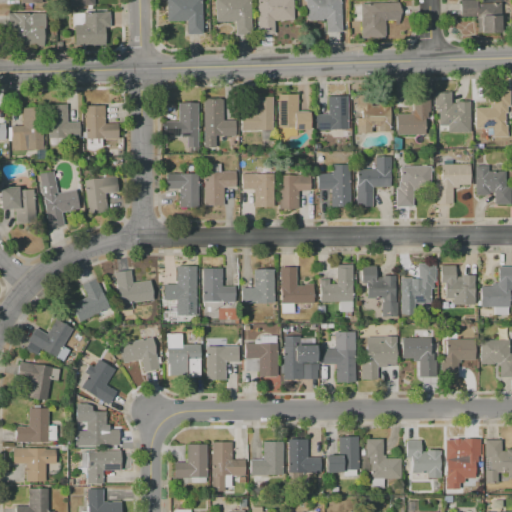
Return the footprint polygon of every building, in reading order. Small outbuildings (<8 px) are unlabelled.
[(165,0),(200,0),(201,19),(202,19),(202,33),(186,33),(185,20),(166,21),(165,0)] [(214,0),(249,0),(250,34),(234,34),(234,21),(214,22),(214,0)] [(256,0),(292,0),(292,20),(274,20),(274,33),(257,34),(256,0)] [(305,0),(340,0),(340,31),(325,32),(324,20),(305,20),(305,0)] [(459,17),(459,0),(476,0),(476,3),(500,2),(500,32),(476,33),(476,17),(459,17)] [(360,4),(398,3),(398,20),(384,21),(385,38),(361,38),(360,21),(354,21),(353,6),(360,5),(360,4)] [(71,13),(109,12),(110,27),(103,27),(104,44),(74,46),(73,28),(72,28),(71,13)] [(44,13),(44,28),(43,28),(43,46),(15,46),(15,28),(7,28),(7,13),(44,13)] [(473,107),(488,107),(488,105),(491,105),(491,88),(508,87),(509,106),(506,106),(506,113),(504,113),(504,125),(506,125),(507,137),(488,137),(488,135),(486,135),(486,128),(474,128),(473,107)] [(277,94),(297,94),(297,112),(309,112),(309,130),(293,130),(293,128),(277,128),(277,94)] [(326,96),(346,95),(347,129),(315,130),(315,114),(327,114),(326,96)] [(395,135),(395,128),(394,128),(394,116),(395,115),(395,114),(409,113),(409,111),(412,111),(412,96),(429,95),(429,112),(426,112),(426,118),(423,118),(424,134),(395,135)] [(455,101),(469,100),(470,132),(447,132),(447,125),(438,125),(438,110),(434,110),(434,95),(450,95),(450,103),(455,103),(455,101)] [(252,96),(272,96),(272,130),(240,130),(240,114),(252,114),(252,96)] [(389,132),(377,132),(377,128),(371,128),(371,133),(355,133),(355,118),(360,118),(360,111),(355,111),(355,96),(370,96),(370,106),(376,106),(376,104),(389,104),(389,132)] [(202,100),(222,100),(222,120),(235,120),(235,136),(220,136),(220,135),(217,135),(218,147),(203,147),(202,100)] [(197,103),(197,153),(186,153),(186,137),(164,137),(164,121),(177,121),(177,103),(197,103)] [(47,138),(47,104),(66,104),(66,122),(78,122),(79,137),(47,138)] [(85,149),(85,137),(82,137),(82,132),(85,132),(85,106),(103,105),(104,123),(117,123),(117,138),(101,138),(101,147),(94,151),(90,151),(85,149)] [(22,108),(41,108),(42,149),(10,150),(10,141),(7,141),(7,127),(10,127),(10,126),(22,126),(22,108)] [(116,139),(97,139),(97,147),(116,147),(116,139)] [(372,206),(356,206),(356,169),(374,169),(374,157),(389,157),(389,186),(372,186),(372,206)] [(349,164),(349,206),(330,206),(330,189),(317,189),(317,173),(331,173),(331,164),(349,164)] [(435,204),(435,181),(440,181),(440,164),(469,164),(469,185),(457,185),(457,188),(451,188),(451,203),(435,204)] [(474,166),(487,165),(487,171),(504,171),(505,186),(509,186),(510,204),(493,204),(493,192),(488,192),(488,194),(474,194),(474,166)] [(395,206),(395,188),(397,188),(397,182),(400,182),(399,166),(430,166),(430,190),(412,190),(412,206),(395,206)] [(47,228),(37,174),(52,171),(57,193),(75,190),(79,209),(60,213),(63,225),(47,228)] [(203,205),(203,172),(234,172),(235,187),(223,187),(223,205),(203,205)] [(164,173),(197,173),(197,207),(179,207),(178,189),(164,189),(164,173)] [(241,173),(272,173),(272,207),(253,207),(253,188),(241,188),(241,173)] [(278,209),(278,175),(309,175),(309,190),(297,190),(297,209),(278,209)] [(115,176),(117,191),(104,193),(106,212),(87,214),(83,180),(115,176)] [(0,186),(18,186),(18,190),(33,189),(35,223),(15,224),(14,209),(0,209),(0,186)] [(417,263),(434,263),(435,281),(431,281),(432,289),(429,289),(430,303),(413,303),(414,314),(400,315),(399,283),(415,283),(415,280),(418,280),(417,263)] [(318,302),(318,280),(328,280),(328,284),(335,284),(335,264),(351,264),(351,312),(337,312),(337,302),(318,302)] [(440,265),(454,265),(454,276),(460,276),(460,275),(473,275),(474,280),(473,280),(473,297),(474,297),(474,304),(452,305),(452,298),(444,298),(444,283),(440,283),(440,265)] [(162,300),(162,284),(175,284),(175,266),(195,266),(195,299),(194,299),(194,310),(179,310),(179,299),(162,300)] [(366,298),(366,290),(365,290),(365,282),(360,282),(360,266),(375,266),(375,277),(380,277),(380,276),(394,276),(394,302),(396,302),(396,317),(381,317),(381,302),(382,302),(382,298),(366,298)] [(480,307),(479,286),(491,286),(491,283),(497,283),(497,266),(511,266),(511,285),(511,291),(508,291),(508,307),(480,307)] [(279,267),(294,267),(295,285),(303,285),(303,283),(312,283),(313,303),(280,304),(279,267)] [(202,268),(221,268),(221,286),(234,286),(234,302),(220,302),(220,301),(202,301),(202,268)] [(240,304),(240,288),(253,288),(252,269),(272,269),(273,303),(240,304)] [(114,272),(129,270),(131,283),(149,281),(152,299),(118,304),(114,272)] [(70,305),(87,297),(81,285),(95,278),(112,314),(99,320),(96,313),(78,322),(70,305)] [(55,358),(39,349),(35,356),(24,349),(29,342),(27,341),(35,328),(46,334),(55,319),(72,329),(55,358)] [(122,363),(118,345),(141,339),(139,332),(149,330),(158,368),(142,372),(139,359),(122,363)] [(354,382),(335,382),(335,364),(321,364),(321,348),(333,348),(333,332),(354,331),(354,382)] [(168,375),(168,363),(166,363),(166,333),(180,333),(180,344),(199,344),(199,376),(185,376),(185,375),(168,375)] [(275,335),(275,343),(276,343),(276,376),(258,376),(258,371),(244,371),(244,343),(253,343),(253,340),(259,340),(259,336),(275,335)] [(282,379),(282,373),(279,373),(279,364),(282,364),(282,336),(297,336),(297,345),(315,345),(315,362),(313,362),(306,363),(306,362),(301,362),(301,364),(316,364),(316,379),(282,379)] [(365,337),(382,337),(382,336),(395,336),(395,365),(386,365),(386,367),(376,367),(376,379),(360,380),(360,361),(365,361),(365,337)] [(400,337),(429,337),(429,353),(432,353),(432,360),(435,360),(435,376),(417,376),(417,361),(412,361),(412,358),(400,358),(400,337)] [(473,339),(442,338),(442,378),(456,378),(456,360),(473,360),(473,339)] [(206,380),(206,339),(216,339),(216,346),(222,346),(237,346),(237,362),(224,362),(224,380),(206,380)] [(508,340),(508,353),(510,353),(510,359),(511,359),(511,376),(499,376),(499,362),(492,362),(492,363),(480,363),(480,339),(508,340)] [(107,405),(74,384),(83,371),(84,372),(88,365),(92,367),(97,359),(114,369),(104,384),(115,391),(107,405)] [(45,400),(26,397),(30,377),(29,376),(28,375),(27,373),(28,372),(18,370),(19,361),(51,367),(51,368),(58,369),(56,381),(49,379),(45,400)] [(15,442),(15,427),(27,426),(27,408),(47,408),(47,425),(55,425),(55,440),(47,440),(47,442),(15,442)] [(117,445),(86,445),(86,411),(105,411),(105,429),(117,429),(117,445)] [(324,455),(337,455),(337,437),(357,436),(357,469),(355,469),(355,475),(342,475),(342,472),(325,472),(324,455)] [(287,439),(306,439),(306,457),(318,457),(318,473),(287,473),(287,439)] [(365,439),(381,439),(382,455),(384,455),(385,458),(400,458),(400,479),(370,479),(370,464),(368,464),(367,457),(365,457),(365,439)] [(445,458),(459,458),(459,454),(462,454),(462,439),(480,439),(480,455),(477,455),(477,462),(473,462),(473,478),(445,478),(445,458)] [(405,440),(420,440),(420,451),(425,451),(425,450),(439,450),(439,454),(439,472),(440,472),(440,478),(427,478),(427,473),(411,473),(411,457),(405,458),(405,440)] [(484,440),(500,440),(500,450),(505,450),(505,449),(511,449),(511,478),(506,478),(506,472),(497,472),(497,483),(484,483),(484,470),(489,470),(489,456),(484,456),(484,440)] [(211,442),(230,441),(231,459),(243,459),(244,476),(230,476),(230,487),(223,487),(223,491),(211,491),(211,442)] [(249,475),(249,460),(262,460),(262,441),(281,441),(281,475),(249,475)] [(205,444),(205,477),(173,477),(173,462),(186,462),(186,444),(205,444)] [(12,463),(12,448),(27,448),(44,448),(44,449),(54,449),(54,463),(44,463),(44,482),(25,482),(25,463),(12,463)] [(86,484),(86,467),(80,467),(80,452),(86,452),(86,450),(119,450),(119,471),(102,470),(102,484),(86,484)] [(15,511),(15,507),(27,507),(27,489),(47,488),(47,511),(15,511)] [(79,511),(87,511),(87,489),(102,489),(102,502),(120,501),(120,511),(79,511)] [(493,510),(492,503),(500,502),(500,510),(493,510)]
